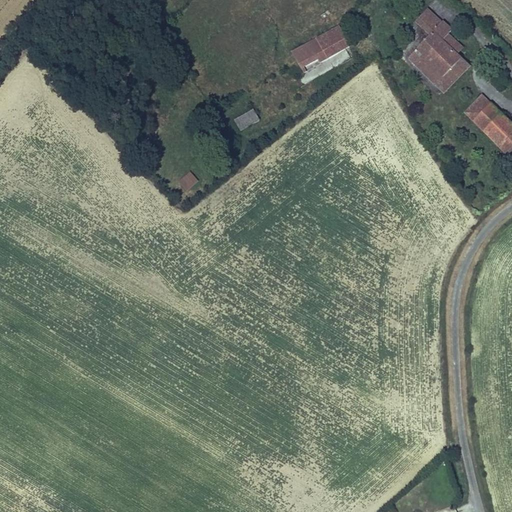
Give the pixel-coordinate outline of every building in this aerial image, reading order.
[(459,53),(463,49),(427,14),(417,24),(432,39),(410,62),(438,88),(461,63),(455,58),(442,45),(446,41),(459,53)] [(317,58),(338,47),(341,53),(348,49),(339,31),(293,55),(301,69),(318,60),(317,58)] [(455,58),(459,53),(446,41),(442,45),(455,58)] [(320,64),(341,53),(338,47),(317,58),(318,60),(320,64)] [(438,88),(445,94),(468,70),(461,63),(438,88)] [(467,115),(474,122),(491,105),(484,98),(467,115)] [(508,156),(511,151),(511,125),(491,105),(474,122),(508,156)] [(242,131),(259,120),(254,111),(236,121),(242,131)] [(197,183),(191,175),(181,183),(187,190),(197,183)]
